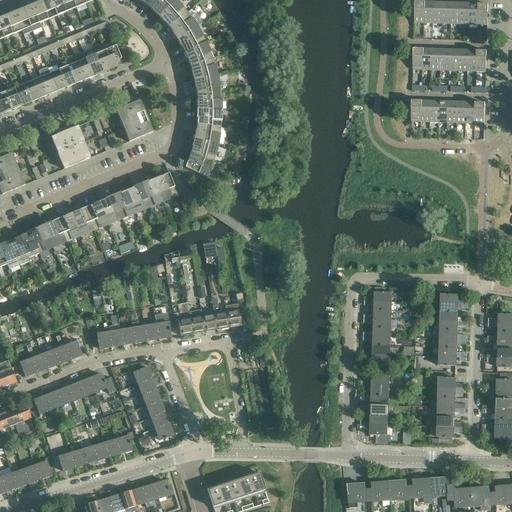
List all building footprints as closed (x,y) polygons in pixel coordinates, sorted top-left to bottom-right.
[(57,16),(50,0),(43,0),(41,1),(48,20),(57,16)] [(66,13),(60,0),(50,0),(57,16),(66,13)] [(76,8),(72,0),(60,0),(66,13),(76,8)] [(86,4),(84,0),(72,0),(76,8),(86,4)] [(158,17),(175,0),(153,0),(149,5),(147,7),(152,11),(154,9),(155,11),(154,13),(158,17)] [(170,26),(188,12),(176,0),(175,0),(158,17),(163,22),(165,20),(166,22),(164,23),(168,28),(170,26)] [(48,20),(41,1),(32,5),(39,24),(48,20)] [(424,24),(425,3),(415,3),(414,23),(424,24)] [(433,24),(434,3),(425,3),(424,24),(433,24)] [(442,24),(443,3),(434,3),(433,24),(442,24)] [(451,25),(452,4),(443,3),(442,24),(451,25)] [(460,25),(460,4),(452,4),(451,25),(460,25)] [(469,25),(470,4),(460,4),(460,25),(469,25)] [(478,25),(479,5),(470,4),(469,25),(478,25)] [(39,24),(32,5),(23,9),(30,27),(39,24)] [(488,26),(488,13),(488,5),(479,5),(478,25),(488,26)] [(30,27),(23,9),(14,12),(22,31),(30,27)] [(22,31),(14,12),(5,16),(13,35),(22,31)] [(198,27),(203,24),(195,13),(191,17),(188,12),(170,26),(168,28),(172,33),(174,31),(175,33),(173,35),(177,40),(198,27)] [(13,35),(5,16),(0,18),(0,29),(4,38),(13,35)] [(0,66),(4,66),(6,65),(21,58),(24,57),(39,51),(41,50),(57,43),(59,43),(74,36),(76,35),(94,28),(96,27),(106,23),(105,22),(0,66)] [(206,42),(198,27),(177,40),(180,46),(182,45),(183,46),(181,48),(184,53),(186,52),(206,42)] [(213,58),(206,42),(186,52),(184,53),(187,59),(189,58),(190,60),(187,61),(190,67),(192,66),(213,58)] [(121,59),(116,46),(105,50),(113,69),(121,65),(119,60),(121,59)] [(422,71),(423,50),(414,49),(413,70),(422,71)] [(113,69),(105,50),(95,55),(103,73),(113,69)] [(431,71),(432,50),(423,50),(422,71),(431,71)] [(440,71),(441,50),(432,50),(431,71),(440,71)] [(449,71),(450,51),(441,50),(440,71),(449,71)] [(458,72),(459,51),(450,51),(449,71),(458,72)] [(467,72),(468,51),(459,51),(458,72),(467,72)] [(476,72),(477,51),(468,51),(467,72),(476,72)] [(486,72),(487,52),(477,51),(476,72),(486,72)] [(103,73),(95,55),(85,59),(93,77),(103,73)] [(218,75),(213,58),(192,66),(190,67),(191,72),(194,72),(194,74),(192,75),(194,81),(218,75)] [(93,77),(85,59),(76,62),(84,81),(93,77)] [(84,81),(76,62),(67,66),(75,84),(84,81)] [(75,84),(67,66),(59,70),(66,88),(75,84)] [(66,88),(59,70),(50,73),(57,92),(66,88)] [(57,92),(50,73),(41,77),(48,96),(57,92)] [(221,93),(218,76),(218,75),(194,81),(195,87),(197,87),(198,89),(195,89),(196,95),(199,95),(221,93)] [(48,96),(41,77),(32,81),(40,99),(48,96)] [(40,99),(32,81),(23,84),(31,103),(40,99)] [(31,103),(23,84),(14,88),(22,107),(31,103)] [(22,107),(14,88),(5,92),(13,110),(22,107)] [(13,110),(5,92),(0,94),(0,104),(4,114),(13,110)] [(222,110),(221,93),(199,95),(196,95),(197,101),(199,101),(199,103),(197,104),(197,110),(222,110)] [(141,119),(138,114),(142,112),(143,112),(139,101),(116,111),(122,126),(129,143),(152,133),(147,122),(147,123),(143,124),(141,119)] [(421,122),(422,102),(412,101),(411,122),(421,122)] [(430,123),(431,102),(422,102),(421,122),(430,123)] [(439,123),(440,102),(431,102),(430,123),(439,123)] [(448,123),(448,102),(440,102),(439,123),(448,123)] [(457,124),(458,103),(448,102),(448,123),(457,124)] [(466,124),(466,103),(458,103),(457,124),(466,124)] [(475,124),(475,103),(466,103),(466,124),(475,124)] [(484,124),(485,104),(475,103),(475,124),(484,124)] [(221,128),(222,111),(222,110),(197,110),(197,117),(199,117),(199,119),(197,119),(197,125),(199,125),(221,128)] [(147,122),(143,112),(142,112),(138,114),(141,119),(143,124),(147,123),(147,122)] [(218,145),(221,128),(199,125),(197,125),(195,131),(198,131),(198,133),(195,133),(194,140),(218,145)] [(83,142),(80,135),(82,134),(79,127),(77,128),(77,127),(66,132),(66,134),(64,135),(62,136),(61,133),(51,138),(49,139),(52,147),(54,146),(57,154),(64,170),(90,159),(83,142)] [(99,140),(102,148),(109,145),(106,138),(99,140)] [(214,162),(218,145),(194,140),(192,146),(195,147),(194,149),(192,148),(190,154),(193,155),(214,162)] [(18,170),(12,154),(0,158),(0,178),(2,183),(0,183),(0,190),(2,195),(3,195),(25,186),(18,170)] [(207,178),(214,162),(193,155),(190,154),(188,159),(190,160),(190,162),(187,161),(185,168),(207,178)] [(178,196),(169,176),(161,179),(160,177),(154,179),(164,202),(178,196)] [(154,179),(148,182),(149,184),(141,187),(150,208),(164,202),(154,179)] [(150,208),(141,187),(134,191),(133,188),(127,191),(136,214),(150,208)] [(127,191),(120,193),(121,196),(114,199),(122,219),(136,214),(127,191)] [(122,219),(114,199),(106,202),(105,200),(100,202),(99,202),(108,225),(122,219)] [(98,203),(93,205),(94,207),(86,210),(95,231),(108,225),(99,202),(98,203)] [(95,231),(86,210),(78,213),(77,211),(71,214),(81,237),(95,231)] [(71,214),(65,216),(66,219),(58,222),(67,242),(81,237),(71,214)] [(67,242),(58,222),(50,225),(49,223),(43,225),(53,248),(67,242)] [(43,225),(37,228),(38,230),(30,233),(39,254),(53,248),(43,225)] [(30,233),(24,236),(23,234),(19,235),(27,256),(28,258),(39,254),(30,233)] [(27,256),(19,235),(15,237),(16,239),(13,240),(9,242),(17,260),(19,265),(30,261),(28,258),(27,256)] [(130,241),(118,246),(121,253),(133,248),(130,241)] [(17,260),(9,242),(6,243),(3,245),(2,242),(0,243),(0,248),(7,265),(9,270),(19,265),(17,260)] [(107,242),(101,244),(104,252),(110,249),(107,242)] [(139,276),(166,268),(165,262),(163,263),(163,262),(162,259),(133,269),(133,270),(136,281),(141,280),(139,276)] [(131,296),(127,274),(122,275),(126,297),(131,296)] [(392,303),(392,294),(385,293),(385,291),(382,291),(383,288),(375,288),(375,298),(364,298),(364,302),(392,303)] [(458,305),(458,296),(442,295),(441,304),(458,305)] [(228,328),(226,313),(219,314),(217,299),(211,300),(214,315),(216,330),(228,328)] [(246,318),(242,299),(236,300),(238,311),(240,320),(246,318)] [(391,312),(392,303),(364,302),(364,306),(371,306),(375,307),(375,311),(391,312)] [(458,314),(458,305),(441,304),(441,313),(458,314)] [(156,325),(155,319),(153,309),(149,309),(150,319),(148,319),(149,326),(144,327),(146,341),(158,339),(156,325)] [(240,320),(238,311),(226,313),(228,328),(241,326),(240,320)] [(391,320),(391,312),(375,311),(374,315),(370,315),(370,316),(364,315),(364,319),(391,320)] [(202,317),(202,314),(201,312),(196,313),(197,318),(190,319),(193,334),(205,332),(202,317)] [(216,330),(214,315),(207,316),(206,313),(202,314),(202,317),(205,332),(216,330)] [(457,322),(458,314),(441,313),(441,322),(457,322)] [(193,334),(190,319),(190,315),(178,317),(178,321),(180,336),(193,334)] [(511,324),(511,315),(499,315),(499,324),(511,324)] [(391,329),(391,320),(364,319),(364,323),(374,324),(374,329),(391,329)] [(10,340),(7,332),(4,322),(0,323),(0,327),(7,347),(14,344),(12,339),(10,340)] [(146,341),(144,327),(143,322),(136,323),(137,328),(132,329),(135,343),(146,341)] [(461,327),(461,326),(468,327),(468,323),(461,322),(457,322),(441,322),(441,331),(457,331),(457,327),(461,327)] [(170,334),(168,323),(156,325),(158,339),(171,337),(170,334)] [(511,332),(511,324),(499,324),(499,332),(511,332)] [(123,345),(120,331),(119,325),(113,326),(114,332),(109,333),(111,347),(123,345)] [(135,343),(132,329),(120,331),(123,345),(135,343)] [(390,338),(391,329),(374,329),(374,333),(368,333),(363,333),(363,337),(390,338)] [(461,336),(457,336),(457,331),(441,331),(440,340),(467,341),(467,336),(461,336)] [(511,341),(511,332),(499,332),(499,337),(494,337),(488,337),(488,341),(511,341)] [(111,347),(109,333),(96,335),(97,338),(99,349),(111,347)] [(390,347),(390,338),(363,337),(363,341),(374,342),(373,346),(390,347)] [(461,345),(461,344),(467,345),(467,341),(440,340),(440,349),(456,349),(457,345),(461,345)] [(511,350),(511,341),(488,341),(488,345),(494,345),(494,346),(498,346),(498,350),(511,350)] [(82,356),(78,345),(76,342),(65,346),(70,360),(82,356)] [(70,360),(65,346),(64,346),(63,343),(59,345),(60,348),(54,350),(59,364),(70,360)] [(390,356),(390,347),(373,346),(373,351),(367,351),(363,351),(363,355),(369,355),(373,355),(390,356)] [(460,353),(456,353),(456,349),(440,349),(440,357),(467,358),(467,354),(460,354),(460,353)] [(59,364),(54,350),(42,355),(48,369),(59,364)] [(511,359),(511,350),(498,350),(498,354),(494,354),(494,355),(487,355),(487,359),(511,359)] [(36,373),(31,359),(29,354),(22,357),(24,362),(19,363),(25,377),(36,373)] [(48,369),(42,355),(31,359),(36,373),(48,369)] [(389,365),(390,356),(373,355),(373,364),(389,365)] [(460,362),(467,362),(467,358),(440,357),(439,366),(456,367),(456,362),(460,362)] [(511,368),(511,359),(487,359),(487,363),(493,363),(498,363),(498,368),(511,368)] [(151,379),(147,368),(133,373),(133,374),(129,376),(131,380),(135,379),(137,385),(151,379)] [(17,383),(13,373),(11,369),(0,372),(0,373),(5,387),(17,383)] [(107,389),(102,375),(90,379),(95,393),(107,389)] [(389,387),(389,377),(373,376),(372,381),(368,381),(368,382),(362,382),(362,386),(389,387)] [(456,379),(445,378),(439,378),(439,388),(466,389),(466,385),(459,385),(459,384),(455,384),(456,379)] [(95,393),(90,379),(79,384),(84,397),(95,393)] [(155,391),(151,379),(137,385),(142,396),(155,391)] [(511,390),(511,380),(497,380),(497,385),(493,385),(493,386),(487,386),(486,390),(511,390)] [(115,390),(113,383),(107,385),(109,392),(115,390)] [(84,397),(79,384),(68,388),(73,402),(84,397)] [(388,397),(389,387),(362,386),(362,390),(368,390),(372,391),(372,396),(388,397)] [(73,402),(68,388),(56,392),(62,406),(73,402)] [(459,394),(459,393),(466,393),(466,389),(439,388),(438,398),(455,399),(455,394),(459,394)] [(511,400),(511,390),(486,390),(486,394),(493,394),(493,395),(497,395),(497,400),(511,400)] [(160,402),(155,391),(142,396),(136,399),(137,403),(144,401),(146,407),(160,402)] [(62,406),(56,392),(45,397),(51,411),(62,406)] [(388,407),(388,397),(372,396),(372,401),(368,402),(361,402),(361,406),(388,407)] [(51,411),(45,397),(34,401),(39,415),(47,412),(48,416),(52,415),(50,411),(51,411)] [(455,404),(455,399),(438,398),(438,408),(465,409),(465,405),(459,405),(459,404),(455,404)] [(511,410),(511,400),(497,400),(496,405),(492,405),(492,406),(486,405),(486,410),(511,410)] [(164,413),(160,402),(146,407),(146,408),(140,410),(142,415),(148,412),(150,418),(164,413)] [(31,419),(25,405),(14,409),(19,423),(31,419)] [(388,416),(388,407),(361,406),(361,410),(367,410),(371,411),(371,416),(388,416)] [(454,418),(455,413),(459,413),(465,413),(465,409),(438,408),(438,418),(454,418)] [(19,423),(14,409),(0,414),(0,434),(1,434),(0,431),(0,430),(16,425),(18,432),(22,430),(19,423)] [(511,420),(511,410),(486,410),(486,414),(492,414),(492,415),(496,415),(496,420),(511,420)] [(168,424),(164,413),(150,418),(155,429),(168,424)] [(387,426),(388,416),(371,416),(371,421),(367,421),(360,421),(360,425),(387,426)] [(454,424),(454,418),(438,418),(437,428),(465,429),(465,425),(458,424),(454,424)] [(511,430),(511,420),(496,420),(496,425),(492,425),(485,425),(485,429),(492,430),(496,430),(511,430)] [(141,431),(138,423),(132,426),(135,433),(141,431)] [(173,436),(168,424),(155,429),(159,441),(173,436)] [(387,436),(387,426),(360,425),(360,429),(367,430),(371,431),(370,436),(387,436)] [(404,426),(404,444),(412,444),(412,427),(404,426)] [(454,438),(454,433),(458,433),(464,433),(465,429),(437,428),(437,438),(454,438)] [(511,440),(511,437),(511,430),(496,430),(495,440),(511,440)] [(147,446),(143,435),(136,437),(141,448),(147,446)] [(132,450),(128,436),(116,440),(120,454),(132,450)] [(36,447),(33,438),(25,441),(26,443),(28,449),(36,447)] [(120,454),(116,440),(104,443),(109,457),(120,454)] [(109,457),(104,443),(93,447),(97,461),(109,457)] [(86,464),(81,450),(79,444),(74,446),(76,452),(70,454),(74,468),(86,464)] [(97,461),(93,447),(81,450),(86,464),(97,461)] [(74,468),(70,454),(58,457),(62,472),(74,468)] [(51,475),(46,461),(35,466),(40,480),(51,475)] [(40,480),(35,466),(23,470),(28,484),(40,480)] [(28,484),(23,470),(12,474),(17,488),(28,484)] [(259,473),(248,477),(254,496),(265,493),(259,473)] [(17,488),(12,474),(1,478),(6,492),(17,488)] [(254,496),(248,477),(238,480),(244,499),(254,496)] [(452,501),(451,486),(448,486),(448,479),(430,480),(431,496),(439,496),(439,497),(448,497),(449,501),(450,501),(451,501),(452,501)] [(244,499),(238,480),(228,484),(234,503),(244,499)] [(431,496),(430,480),(413,481),(413,487),(410,488),(411,499),(413,499),(414,499),(424,499),(423,497),(431,496)] [(158,499),(170,496),(168,490),(166,482),(154,485),(158,499)] [(411,499),(410,488),(407,488),(407,482),(389,483),(390,499),(398,499),(398,500),(408,500),(408,499),(410,499),(411,499)] [(390,499),(389,483),(372,484),(372,490),(369,491),(370,502),(371,502),(373,502),(382,502),(382,500),(390,499)] [(234,503),(228,484),(217,487),(224,506),(234,503)] [(158,499),(154,485),(143,489),(147,503),(158,499)] [(370,502),(369,491),(366,491),(365,485),(348,486),(349,502),(357,501),(357,503),(367,503),(367,502),(369,502),(370,502)] [(473,506),(472,489),(455,491),(454,486),(451,486),(452,501),(453,501),(455,501),(455,509),(465,508),(465,506),(473,506)] [(511,502),(511,486),(496,488),(496,494),(493,494),(494,506),(496,505),(497,505),(497,506),(506,505),(506,503),(511,502)] [(224,506),(217,487),(207,490),(213,510),(224,506)] [(494,506),(493,494),(490,494),(489,488),(472,489),(473,506),(481,505),(481,507),(490,506),(492,506),(494,506)] [(147,503),(143,489),(131,492),(135,506),(147,503)] [(135,506),(131,492),(120,496),(124,510),(124,511),(133,511),(137,511),(135,506)] [(124,511),(124,510),(120,496),(108,499),(111,511),(124,511)] [(111,511),(108,499),(97,503),(99,511),(111,511)] [(99,511),(97,503),(85,506),(86,511),(99,511)]
